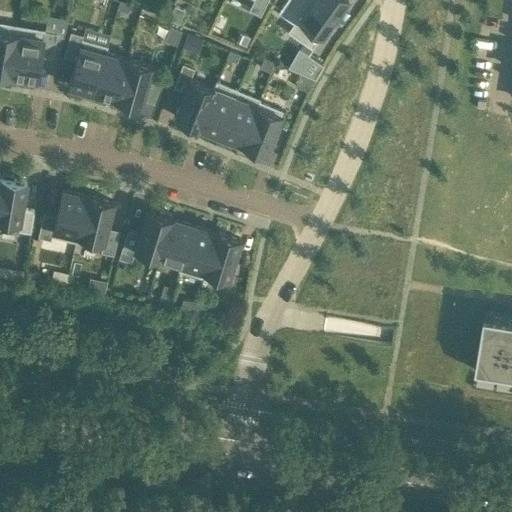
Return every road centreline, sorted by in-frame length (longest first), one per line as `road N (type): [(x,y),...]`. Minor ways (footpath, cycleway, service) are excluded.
road 1 (residential): [(0,138),(133,166),(317,225)]
road 2 (residential): [(511,500),(236,461)]
road 3 (residential): [(236,461),(258,339),(317,225)]
road 4 (residential): [(317,225),(375,90),(394,0)]
road 5 (residential): [(236,461),(0,425)]
